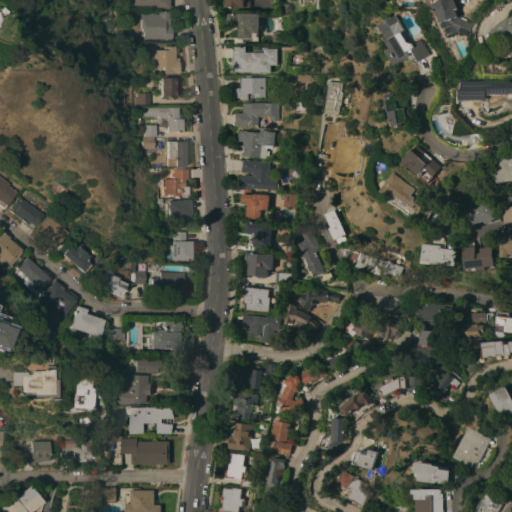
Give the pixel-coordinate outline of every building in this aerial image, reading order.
[(169,0),(169,8),(136,7),(136,5),(134,5),(134,0),(169,0)] [(462,0),(465,8),(463,9),(465,15),(482,25),(476,36),(465,30),(454,34),(452,28),(450,29),(439,0),(462,0)] [(160,11),(170,11),(170,26),(172,26),(171,40),(143,39),(143,32),(142,32),(142,28),(141,28),(142,13),(160,14),(160,11)] [(240,25),(227,25),(228,13),(258,14),(258,20),(259,20),(259,24),(258,24),(258,33),(257,33),(257,37),(252,37),(252,38),(239,38),(240,25)] [(419,62),(417,59),(415,56),(399,64),(391,49),(395,47),(391,39),(393,38),(389,31),(388,31),(385,33),(381,26),(403,14),(412,29),(408,31),(414,42),(419,43),(426,39),(434,54),(419,62)] [(511,37),(509,40),(500,29),(511,19),(511,37)] [(271,43),(272,31),(284,31),(284,44),(271,43)] [(155,46),(155,49),(164,50),(164,46),(175,46),(175,58),(179,58),(179,74),(146,73),(146,46),(155,46)] [(246,52),(264,52),(264,48),(277,48),(277,65),(270,65),(270,72),(240,72),(240,71),(236,71),(236,62),(235,62),(235,46),(246,46),(246,52)] [(175,96),(161,97),(161,77),(175,77),(175,96)] [(265,77),(265,97),(255,97),(255,93),(248,93),(248,99),(243,99),(243,97),(235,97),(235,87),(242,87),(241,77),(265,77)] [(509,93),(509,94),(499,94),(499,93),(495,93),(495,95),(497,95),(497,98),(495,98),(495,100),(483,100),(483,98),(480,98),(480,100),(470,100),(470,98),(468,98),(468,93),(470,93),(470,92),(470,89),(472,89),(472,80),(493,81),(493,79),(496,79),(496,81),(511,81),(511,95),(510,95),(510,93),(509,93)] [(329,81),(342,82),(341,92),(342,92),(341,107),(340,107),(339,114),(335,114),(335,116),(325,115),(329,81)] [(150,93),(150,94),(151,94),(151,103),(150,103),(150,104),(138,104),(138,93),(150,93)] [(394,96),(414,93),(416,107),(413,107),(415,121),(399,124),(398,118),(394,119),(390,96),(394,96)] [(236,112),(243,112),(243,103),(278,102),(279,120),(271,120),(270,116),(258,116),(258,124),(251,124),(251,126),(245,126),(245,125),(237,125),(236,112)] [(144,107),(178,107),(178,116),(183,116),(183,132),(167,132),(167,126),(160,126),(160,117),(158,117),(158,116),(144,116),(144,107)] [(144,136),(144,125),(156,125),(156,136),(144,136)] [(244,156),(245,141),(239,141),(240,130),(260,132),(260,129),(266,130),(275,131),(274,145),(273,145),(273,148),(268,148),(267,158),(244,156)] [(154,137),(154,149),(142,149),(142,137),(154,137)] [(167,141),(185,141),(185,166),(174,166),(174,165),(167,166),(167,141)] [(411,162),(426,145),(452,169),(436,186),(423,173),(424,172),(417,165),(415,166),(411,162)] [(500,153),(511,156),(511,180),(505,182),(501,159),(500,153)] [(320,154),(332,156),(331,167),(319,166),(320,154)] [(241,187),(242,174),(253,175),(253,173),(243,172),(243,170),(241,170),(242,159),(269,161),(269,169),(270,170),(269,177),(270,177),(270,179),(277,180),(277,182),(278,184),(278,187),(276,187),(276,190),(241,187)] [(295,168),(302,169),(301,176),(294,175),(295,168)] [(163,188),(165,188),(165,179),(173,179),(173,169),(187,169),(187,179),(184,179),(184,185),(188,185),(188,197),(172,197),(172,195),(163,196),(163,188)] [(420,189),(416,194),(427,202),(416,216),(383,191),(398,172),(420,189)] [(0,176),(9,184),(7,185),(16,192),(3,208),(0,205),(0,176)] [(495,192),(501,217),(495,219),(495,221),(488,223),(487,221),(477,223),(472,202),(475,201),(474,198),(495,192)] [(245,218),(247,202),(243,202),(244,193),(254,194),(254,193),(269,195),(268,209),(261,209),(260,219),(245,218)] [(283,206),(285,193),(297,194),(295,207),(283,206)] [(19,195),(42,214),(30,230),(21,223),(22,222),(19,219),(20,219),(13,213),(14,210),(10,206),(19,195)] [(190,199),(190,213),(190,216),(187,216),(187,226),(177,227),(176,215),(168,215),(168,207),(165,207),(165,203),(167,203),(167,200),(190,199)] [(333,237),(332,236),(332,235),(332,234),(332,233),(333,232),(330,228),(332,227),(328,217),(327,217),(326,217),(326,216),(327,215),(326,214),(336,209),(348,233),(345,235),(346,237),(337,241),(335,237),(334,237),(333,237)] [(66,232),(62,237),(65,239),(55,251),(39,237),(41,235),(34,229),(45,215),(66,232)] [(272,221),(272,215),(284,216),(283,223),(272,221)] [(255,231),(246,231),(247,221),(272,222),(270,247),(269,247),(269,248),(264,247),(264,251),(254,250),(254,245),(255,231)] [(306,239),(302,231),(311,227),(320,245),(314,248),(325,270),(329,269),(334,278),(324,283),(320,276),(313,280),(302,257),(305,256),(299,243),(306,239)] [(10,267),(0,259),(0,230),(4,232),(6,235),(7,234),(10,237),(8,238),(23,249),(23,250),(10,267)] [(185,240),(191,240),(191,259),(170,259),(170,258),(165,258),(166,251),(167,251),(167,241),(171,241),(171,240),(172,240),(172,230),(185,230),(185,240)] [(348,242),(346,238),(357,232),(359,234),(370,254),(404,266),(403,267),(422,273),(420,283),(391,280),(391,279),(374,274),(375,270),(367,268),(366,269),(357,266),(357,264),(348,261),(352,249),(348,242)] [(511,256),(503,257),(502,235),(502,232),(511,232),(511,256)] [(75,238),(80,242),(76,246),(88,256),(86,259),(85,261),(87,263),(86,263),(89,265),(83,272),(61,254),(75,238)] [(284,241),(296,242),(296,254),(283,253),(284,241)] [(446,245),(445,247),(461,249),(459,265),(436,263),(436,264),(426,263),(428,243),(446,245)] [(469,272),(467,246),(479,245),(480,252),(484,252),(484,247),(496,246),(498,267),(481,269),(481,271),(469,272)] [(273,268),(268,268),(267,276),(266,276),(265,278),(258,277),(256,275),(248,274),(249,263),(245,262),(246,252),(251,252),(253,252),(253,251),(256,251),(256,252),(274,254),(273,268)] [(26,256),(49,278),(39,289),(16,267),(26,256)] [(97,286),(105,269),(111,272),(110,274),(118,277),(117,279),(125,283),(119,297),(97,286)] [(133,270),(145,271),(144,283),(133,283),(133,270)] [(184,272),(183,291),(159,290),(160,271),(184,272)] [(276,271),(285,272),(284,284),(275,283),(276,271)] [(38,300),(53,280),(63,288),(62,289),(65,292),(66,291),(76,298),(61,318),(57,314),(59,312),(47,303),(45,305),(38,300)] [(274,284),(284,285),(283,297),(277,297),(277,292),(274,291),(274,284)] [(246,302),(244,302),(246,286),(269,289),(268,296),(270,297),(268,312),(246,309),(246,302)] [(304,291),(308,294),(307,292),(337,289),(338,299),(318,302),(317,303),(315,304),(313,303),(310,308),(298,302),(304,291)] [(451,305),(448,326),(416,322),(417,316),(414,315),(416,301),(451,305)] [(296,303),(295,309),(319,320),(317,326),(308,322),(307,325),(293,319),(292,323),(284,322),(286,302),(296,303)] [(77,305),(87,309),(85,313),(103,320),(101,327),(101,328),(97,341),(88,338),(89,334),(69,327),(77,305)] [(511,331),(504,331),(504,334),(505,334),(505,336),(497,335),(498,333),(495,333),(497,311),(509,312),(508,317),(511,317),(511,331)] [(484,312),(485,321),(472,321),(471,312),(484,312)] [(281,317),(279,329),(274,329),(273,342),(249,339),(250,324),(243,323),(244,313),(281,317)] [(163,329),(163,320),(180,320),(180,332),(182,332),(182,337),(180,337),(180,338),(179,338),(179,348),(146,348),(146,338),(151,338),(151,329),(163,329)] [(0,321),(1,322),(0,323),(12,327),(5,344),(4,343),(2,349),(0,348),(0,321)] [(347,334),(378,339),(379,327),(349,322),(347,334)] [(479,323),(479,325),(483,325),(483,332),(479,332),(480,336),(463,336),(462,324),(479,323)] [(105,341),(105,328),(121,328),(121,341),(105,341)] [(422,329),(450,333),(451,346),(418,343),(422,329)] [(511,351),(511,352),(511,354),(504,355),(503,353),(498,354),(498,356),(485,357),(483,342),(505,340),(505,344),(510,344),(510,341),(511,340),(511,351)] [(424,348),(424,349),(440,347),(441,355),(415,357),(414,348),(424,348)] [(135,372),(135,358),(159,358),(159,372),(135,372)] [(251,387),(251,383),(243,382),(244,373),(242,370),(248,364),(250,367),(245,372),(253,373),(253,369),(263,370),(263,371),(266,372),(267,363),(275,364),(273,376),(262,375),(260,388),(251,387)] [(8,371),(22,371),(22,374),(27,374),(27,370),(39,370),(39,369),(44,369),(44,365),(49,365),(49,370),(53,370),(53,399),(45,399),(45,397),(32,397),(32,399),(27,398),(22,397),(17,394),(17,385),(7,385),(8,371)] [(280,401),(283,394),(279,393),(284,381),(286,381),(292,373),(295,376),(316,367),(320,377),(298,387),(299,390),(298,392),(296,392),(293,398),(294,400),(301,397),(305,406),(293,411),(292,408),(284,411),(283,407),(290,404),(290,403),(287,404),(280,401)] [(448,371),(451,373),(453,371),(459,377),(449,388),(448,387),(442,393),(441,393),(436,398),(430,393),(435,388),(434,387),(437,384),(435,383),(439,378),(440,380),(448,371)] [(86,387),(90,387),(90,388),(98,389),(97,397),(91,396),(90,409),(70,407),(73,373),(87,374),(86,387)] [(410,376),(415,376),(415,373),(422,373),(421,389),(410,388),(410,376)] [(147,375),(147,383),(151,383),(151,395),(146,394),(146,403),(139,402),(139,404),(118,404),(118,389),(126,389),(126,386),(124,386),(124,374),(147,375)] [(393,378),(395,380),(400,377),(400,376),(406,376),(407,387),(401,387),(375,401),(371,391),(381,386),(379,383),(384,380),(385,382),(393,378)] [(496,398),(495,398),(493,393),(508,385),(509,387),(509,386),(511,392),(511,414),(505,418),(505,417),(496,398)] [(358,393),(360,395),(367,390),(374,401),(369,405),(367,402),(355,412),(354,410),(348,415),(342,407),(358,393)] [(254,419),(236,417),(237,405),(233,405),(235,391),(257,394),(254,419)] [(128,434),(128,413),(126,413),(126,408),(128,408),(128,407),(171,406),(174,418),(161,418),(161,422),(173,424),(171,433),(156,433),(156,422),(143,423),(143,433),(128,434)] [(76,424),(75,419),(76,418),(76,415),(84,414),(85,417),(86,422),(76,424)] [(347,421),(347,426),(344,426),(344,440),(339,440),(334,450),(329,447),(328,449),(319,445),(323,435),(332,440),(333,418),(344,418),(345,421),(347,421)] [(272,451),(274,440),(272,440),(276,419),(292,422),(288,442),(293,443),(291,455),(272,451)] [(248,450),(228,448),(229,435),(232,436),(233,428),(231,428),(231,421),(251,424),(248,450)] [(476,468),(456,456),(473,426),(494,438),(476,468)] [(131,453),(121,453),(121,438),(137,438),(137,440),(169,440),(169,464),(131,464),(131,453)] [(49,461),(20,462),(19,448),(25,448),(25,445),(30,445),(30,441),(48,440),(49,461)] [(89,458),(88,458),(88,459),(84,459),(84,461),(68,461),(68,456),(60,456),(60,442),(72,442),(72,440),(89,440),(89,458)] [(368,451),(367,453),(369,454),(371,448),(380,451),(374,469),(355,463),(355,460),(355,459),(355,457),(356,455),(357,453),(358,451),(361,449),(368,451)] [(242,466),(244,466),(244,470),(246,470),(245,477),(241,476),(240,479),(233,478),(233,476),(224,475),(227,452),(243,454),(242,466)] [(269,493),(275,456),(287,458),(280,495),(278,495),(269,493)] [(419,461),(436,463),(436,465),(442,466),(442,468),(454,470),(452,484),(421,480),(421,479),(417,478),(419,461)] [(362,505),(361,506),(360,505),(359,504),(359,503),(357,502),(356,503),(355,503),(355,502),(354,502),(354,501),(355,500),(352,499),(351,500),(350,499),(350,498),(349,497),(353,491),(347,487),(346,489),(339,484),(340,482),(339,482),(347,469),(356,474),(355,477),(364,482),(365,481),(369,484),(368,484),(366,488),(372,492),(364,506),(362,505)] [(43,502),(30,511),(3,511),(0,508),(29,485),(43,502)] [(116,501),(102,501),(102,487),(116,487),(116,501)] [(224,496),(222,496),(223,487),(231,488),(231,487),(241,488),(239,498),(243,499),(243,500),(240,500),(239,505),(238,505),(237,511),(222,510),(224,496)] [(426,489),(426,488),(443,488),(443,489),(445,489),(445,493),(446,493),(446,511),(419,511),(419,499),(418,499),(418,493),(415,493),(415,489),(426,489)] [(125,511),(124,511),(124,506),(125,506),(125,503),(130,503),(130,489),(154,489),(154,504),(161,504),(161,511),(125,511)] [(511,501),(505,511),(483,511),(497,489),(499,490),(499,489),(511,496),(511,501)]
